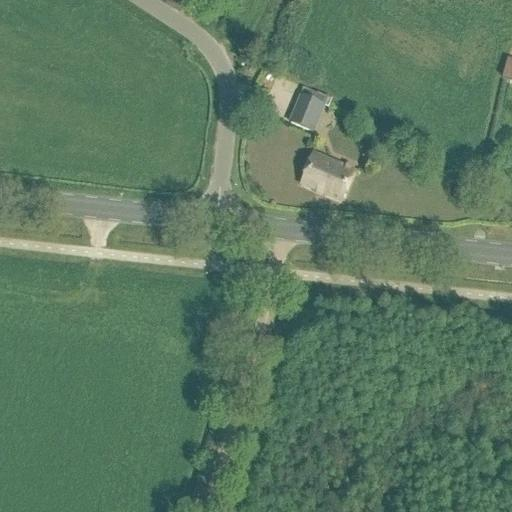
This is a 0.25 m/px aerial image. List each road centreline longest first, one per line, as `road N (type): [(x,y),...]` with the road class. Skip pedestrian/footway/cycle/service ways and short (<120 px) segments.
road 1 (secondary): [(511,257),(214,221)]
road 2 (unclassified): [(214,221),(223,78),(201,39),(140,0)]
road 3 (track): [(273,273),(206,511)]
road 4 (secondary): [(0,197),(214,221)]
